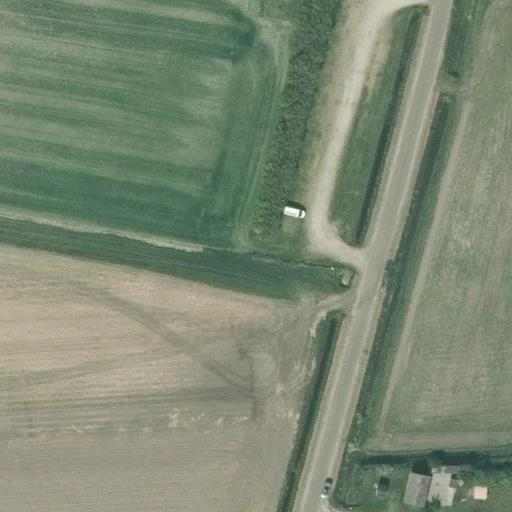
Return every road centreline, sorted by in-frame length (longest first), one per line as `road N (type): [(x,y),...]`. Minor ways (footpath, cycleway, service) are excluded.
road 1 (unclassified): [(310,511),(444,0)]
road 2 (track): [(0,241),(364,307)]
